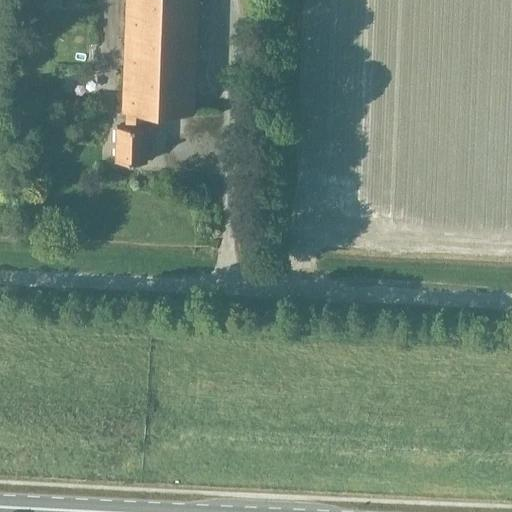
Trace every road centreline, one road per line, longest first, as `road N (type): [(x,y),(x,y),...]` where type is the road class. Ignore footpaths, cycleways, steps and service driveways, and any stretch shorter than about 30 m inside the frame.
road 1 (unclassified): [(511,303),(0,277)]
road 2 (primary): [(122,511),(0,506)]
